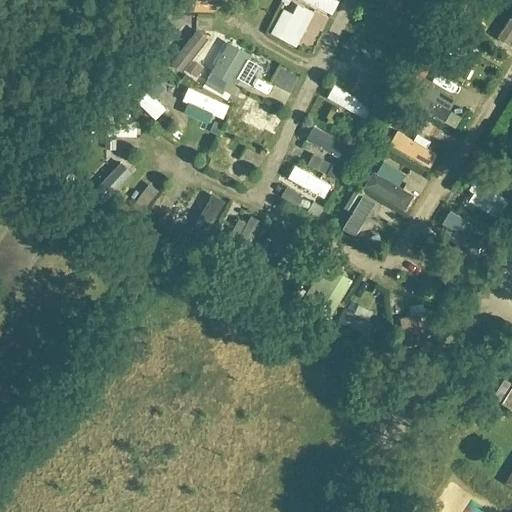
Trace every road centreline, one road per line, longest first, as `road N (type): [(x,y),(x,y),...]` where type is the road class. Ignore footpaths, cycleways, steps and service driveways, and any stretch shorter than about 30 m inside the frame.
road 1 (track): [(349,511),(432,371)]
road 2 (residential): [(432,371),(511,251)]
